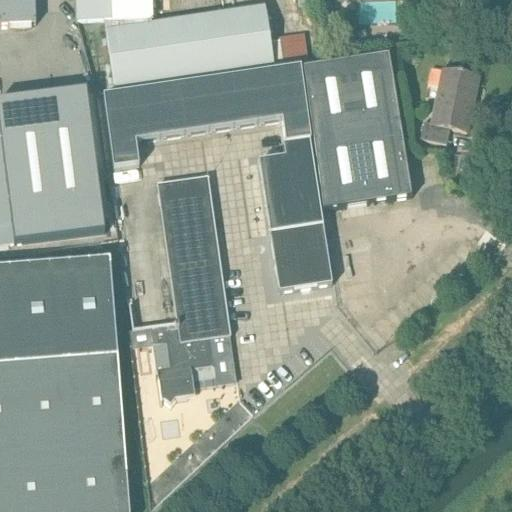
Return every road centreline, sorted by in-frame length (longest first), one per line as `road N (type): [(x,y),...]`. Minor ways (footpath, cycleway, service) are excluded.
road 1 (tertiary): [(353,511),(511,363)]
road 2 (unknown): [(511,246),(475,234),(372,237)]
